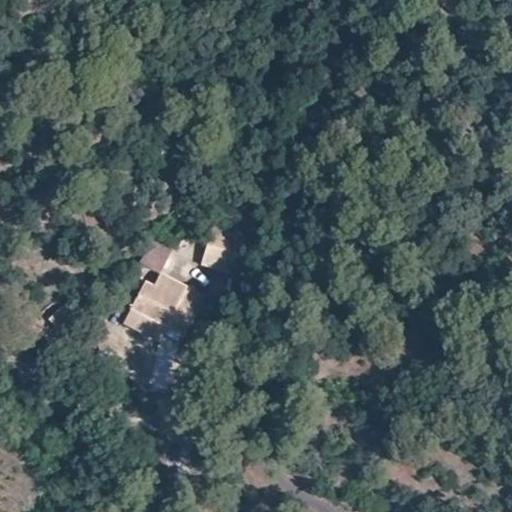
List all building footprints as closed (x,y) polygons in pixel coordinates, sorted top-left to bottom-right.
[(235,256),(241,236),(216,229),(210,248),(235,256)] [(160,273),(170,252),(152,243),(140,266),(159,275),(160,273)] [(144,282),(130,310),(165,328),(183,338),(203,296),(160,273),(159,275),(153,287),(144,282)] [(79,315),(67,304),(52,319),(64,330),(79,315)] [(165,328),(130,310),(123,324),(158,343),(165,328)]
